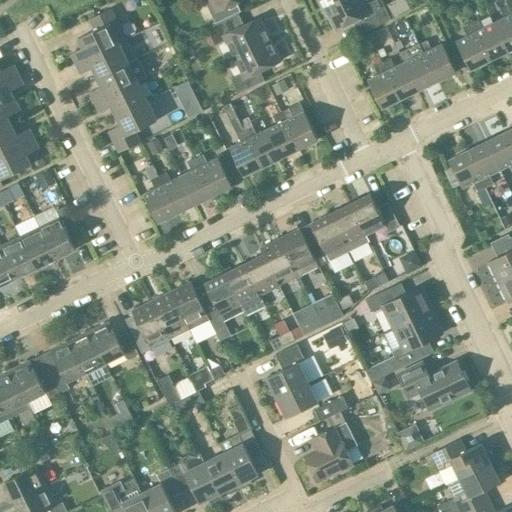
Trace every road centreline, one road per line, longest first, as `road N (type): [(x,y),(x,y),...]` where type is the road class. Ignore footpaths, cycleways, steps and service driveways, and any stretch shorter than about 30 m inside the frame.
road 1 (residential): [(511,405),(445,261),(447,234),(401,140)]
road 2 (residential): [(136,265),(21,30)]
road 3 (residential): [(136,265),(366,156)]
road 4 (residential): [(366,156),(290,0)]
road 5 (residential): [(0,329),(136,265)]
road 6 (residential): [(299,501),(248,386)]
road 7 (residential): [(401,140),(511,84)]
